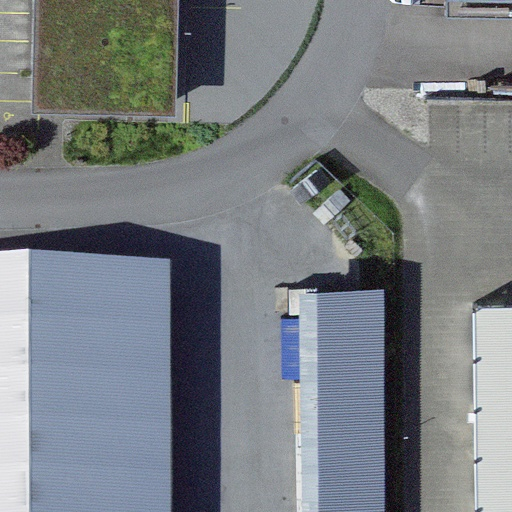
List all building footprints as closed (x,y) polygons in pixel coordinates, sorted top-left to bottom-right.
[(178,0),(38,0),(39,101),(38,114),(176,117),(178,0)] [(511,0),(446,0),(446,17),(511,18),(511,0)] [(0,511),(167,511),(167,275),(0,275),(0,511)] [(384,511),(381,299),(306,300),(309,511),(384,511)] [(511,511),(511,312),(476,312),(477,511),(511,511)]
